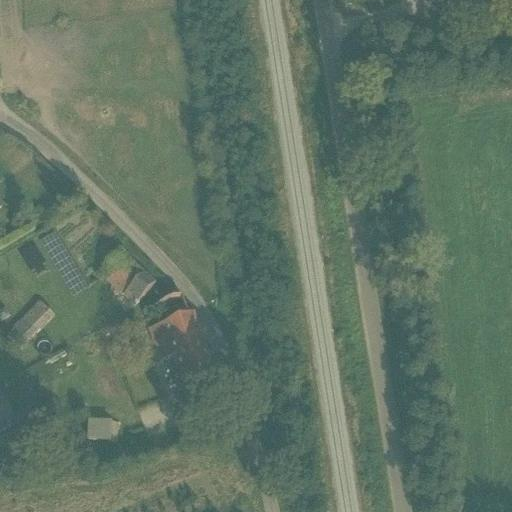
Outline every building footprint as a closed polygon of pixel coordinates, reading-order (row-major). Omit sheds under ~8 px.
[(99,276),(135,308),(155,285),(120,253),(99,276)] [(187,393),(216,382),(190,315),(188,317),(180,298),(143,313),(162,362),(174,358),(187,393)] [(7,337),(20,351),(54,317),(40,303),(7,337)] [(0,433),(17,422),(0,395),(0,433)] [(88,440),(109,441),(110,423),(88,422),(88,440)]
